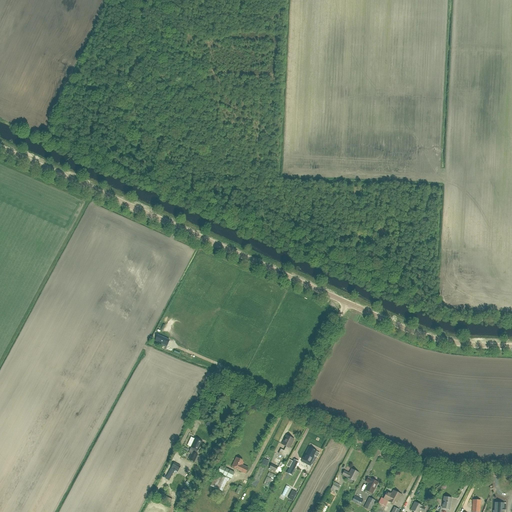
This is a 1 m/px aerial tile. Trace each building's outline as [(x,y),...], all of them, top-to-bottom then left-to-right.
[(166,348),(170,340),(158,335),(155,341),(163,344),(162,346),(166,348)] [(288,455),(291,448),(290,448),(294,439),(286,435),(282,444),(286,446),(284,451),(281,449),(278,454),(285,457),(286,454),(288,455)] [(196,440),(194,439),(190,447),(191,447),(188,453),(192,454),(189,460),(194,462),(197,454),(196,454),(198,451),(202,442),(200,441),(196,439),(196,440)] [(309,466),(310,463),(317,451),(309,447),(303,459),(301,462),(309,466)] [(245,474),(248,468),(242,465),(243,462),(242,462),(243,461),(236,458),(232,467),(239,470),(238,470),(245,474)] [(263,459),(261,464),(266,467),(269,462),(263,459)] [(291,476),(298,462),(294,459),(286,473),(291,476)] [(281,462),(276,471),(281,473),(286,465),(281,462)] [(180,466),(174,463),(165,479),(169,481),(175,470),(177,472),(180,466)] [(231,479),(234,472),(221,466),(218,473),(231,479)] [(354,481),(359,473),(351,469),(349,473),(344,471),(342,475),(347,477),(354,481)] [(222,477),(216,475),(210,486),(216,489),(222,491),(228,478),(223,476),(222,477)] [(269,487),(272,479),(267,477),(264,484),(269,487)] [(370,479),(368,478),(366,482),(368,483),(364,490),(365,490),(364,492),(368,494),(369,492),(373,494),(378,483),(370,479)] [(335,494),(340,486),(334,483),(330,491),(335,494)] [(397,499),(400,494),(394,491),(392,494),(387,492),(383,499),(388,501),(393,504),(394,502),(397,503),(398,500),(397,499)] [(361,505),(363,499),(354,496),(352,501),(361,505)] [(372,511),(378,502),(369,497),(364,508),(372,511)] [(449,509),(451,498),(444,497),(442,508),(449,509)] [(479,511),(480,500),(474,500),(473,504),(472,511),(479,511)] [(422,511),(424,508),(422,506),(414,502),(411,510),(414,511),(413,511),(419,511),(420,510),(422,511)] [(492,511),(504,511),(504,510),(503,510),(503,505),(503,504),(499,503),(495,503),(495,502),(494,502),(494,511),(493,510),(492,511)]
